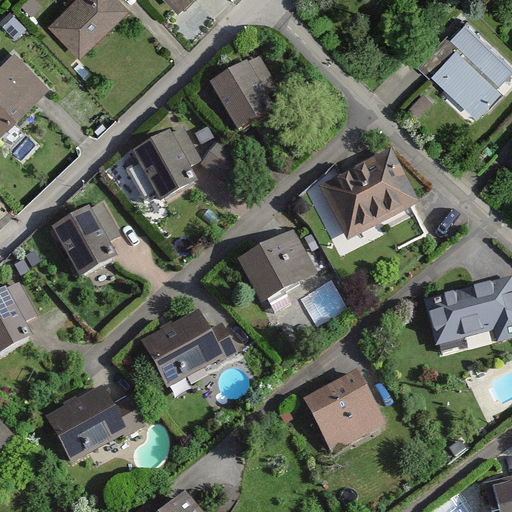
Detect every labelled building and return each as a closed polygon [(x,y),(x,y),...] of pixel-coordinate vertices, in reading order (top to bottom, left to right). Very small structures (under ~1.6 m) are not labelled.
[(120,0),(73,0),(48,26),(84,61),(132,11),(120,0)] [(198,0),(167,0),(185,16),(198,0)] [(511,82),(511,67),(468,27),(428,70),(479,118),(511,82)] [(13,54),(0,67),(0,140),(50,91),(13,54)] [(259,61),(211,88),(241,140),(289,113),(259,61)] [(185,129),(133,158),(163,212),(194,194),(185,178),(206,166),(185,129)] [(395,153),(321,188),(349,247),(423,212),(395,153)] [(105,208),(53,234),(80,287),(110,272),(101,253),(122,242),(105,208)] [(297,236),(240,265),(264,311),(321,282),(297,236)] [(511,282),(427,303),(440,357),(511,339),(511,282)] [(25,288),(0,299),(0,361),(30,348),(22,330),(40,322),(25,288)] [(201,315),(142,343),(166,394),(244,357),(229,326),(211,335),(201,315)] [(360,376),(304,406),(333,460),(389,430),(360,376)] [(103,390),(46,422),(73,472),(148,430),(130,398),(113,408),(103,390)] [(0,424),(0,458),(18,442),(0,424)] [(511,511),(511,476),(486,482),(491,511),(511,511)] [(197,511),(187,500),(171,511),(197,511)]
